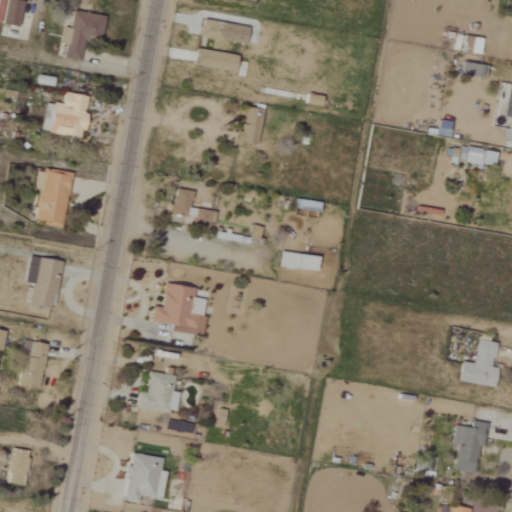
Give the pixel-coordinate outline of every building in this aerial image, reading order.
[(0,26),(18,27),(19,1),(1,0),(0,26)] [(101,17),(70,12),(63,59),(77,62),(81,39),(98,41),(101,17)] [(196,38),(243,44),(245,27),(198,21),(196,38)] [(66,44),(67,29),(59,28),(58,44),(66,44)] [(231,74),(234,57),(194,49),(191,66),(231,74)] [(478,64),(459,63),(459,75),(478,76),(478,64)] [(503,115),(508,116),(504,142),(511,142),(511,84),(507,84),(503,115)] [(85,98),(60,93),(58,104),(49,103),(44,133),(77,139),(85,98)] [(256,143),(258,109),(240,108),(238,142),(256,143)] [(492,152),(463,147),(460,162),(476,165),(476,163),(490,165),(492,152)] [(66,174),(39,170),(33,221),(60,224),(66,174)] [(191,217),(189,230),(205,232),(206,223),(211,223),(213,212),(187,208),(190,191),(171,188),(168,214),(191,217)] [(312,272),(314,257),(277,251),(275,266),(312,272)] [(58,262),(33,258),(26,305),(50,309),(58,262)] [(191,288),(160,284),(157,308),(150,307),(148,322),(168,325),(167,332),(198,335),(202,299),(190,298),(191,288)] [(471,364),(458,362),(455,382),(490,388),(494,368),(488,367),(493,343),(475,340),(471,364)] [(43,344),(22,341),(15,385),(36,389),(43,344)] [(133,407),(172,413),(175,392),(169,391),(171,376),(145,372),(141,393),(135,392),(133,407)] [(447,445),(454,446),(450,470),(471,473),(475,447),(480,448),(484,424),(467,421),(466,428),(450,426),(447,445)] [(21,485),(25,451),(9,450),(5,483),(21,485)] [(158,457),(127,453),(119,500),(135,502),(136,496),(158,499),(162,471),(156,471),(158,457)]
